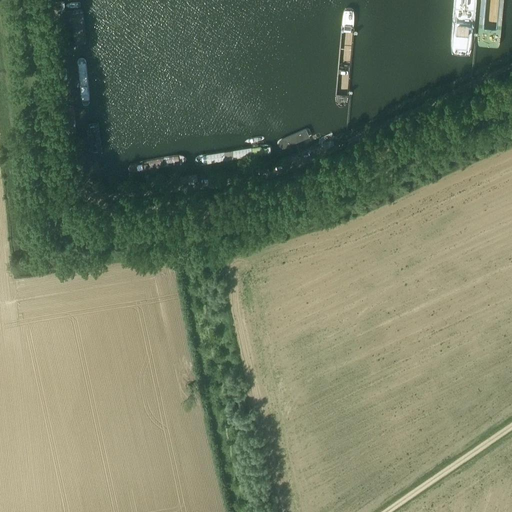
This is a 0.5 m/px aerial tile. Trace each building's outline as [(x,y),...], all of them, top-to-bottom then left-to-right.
[(84,9),(72,10),(75,46),(87,45),(84,9)] [(87,59),(78,60),(82,106),(91,105),(87,59)] [(72,106),(69,107),(67,107),(66,107),(67,117),(68,117),(70,117),(73,117),(74,116),(73,106),(72,106)] [(99,127),(90,128),(93,152),(101,151),(99,127)] [(277,141),(281,150),(311,137),(307,128),(277,141)] [(325,148),(325,149),(335,144),(334,144),(334,143),(332,140),(323,144),(325,148)] [(194,156),(196,166),(271,154),(270,144),(194,156)] [(126,164),(128,174),(187,164),(186,154),(126,164)] [(197,176),(197,173),(180,176),(181,178),(181,181),(181,183),(198,180),(198,179),(197,176)]
